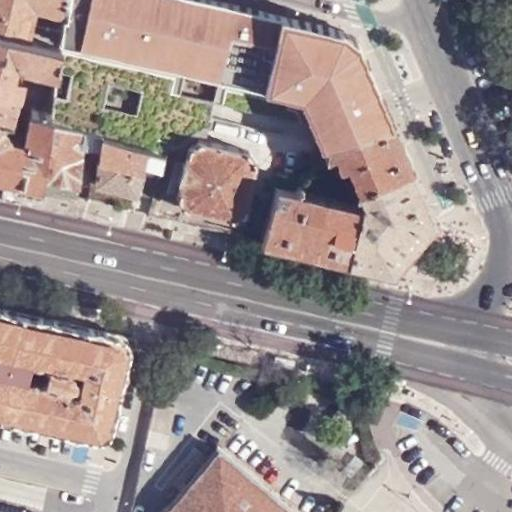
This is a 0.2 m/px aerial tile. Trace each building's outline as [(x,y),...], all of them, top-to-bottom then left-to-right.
[(0,0),(0,29),(56,43),(61,13),(63,0),(0,0)] [(56,43),(0,29),(0,180),(36,189),(46,121),(48,111),(31,107),(23,139),(14,137),(13,127),(10,119),(17,89),(21,86),(21,78),(11,74),(14,59),(24,61),(24,65),(54,72),(59,43),(56,43)] [(48,111),(46,121),(85,130),(90,110),(72,106),(74,98),(51,93),(48,111)] [(46,121),(36,189),(73,197),(82,145),(89,147),(93,132),(85,130),(46,121)] [(410,167),(390,121),(326,144),(319,153),(331,150),(337,164),(347,161),(358,187),(410,167)] [(140,194),(136,211),(148,214),(156,182),(163,150),(93,132),(89,147),(97,149),(93,183),(140,194)] [(148,214),(262,240),(269,212),(254,208),(260,184),(253,183),(258,161),(253,149),(203,138),(191,144),(187,162),(175,158),(170,185),(156,182),(148,214)] [(359,205),(349,260),(391,269),(433,219),(410,167),(358,187),(363,199),(359,205)] [(262,240),(349,260),(359,205),(295,189),(275,184),(269,212),(262,240)] [(126,346),(119,334),(0,307),(0,410),(95,431),(106,423),(126,346)] [(175,405),(155,399),(145,444),(165,448),(175,405)] [(294,511),(218,447),(161,511),(294,511)]
